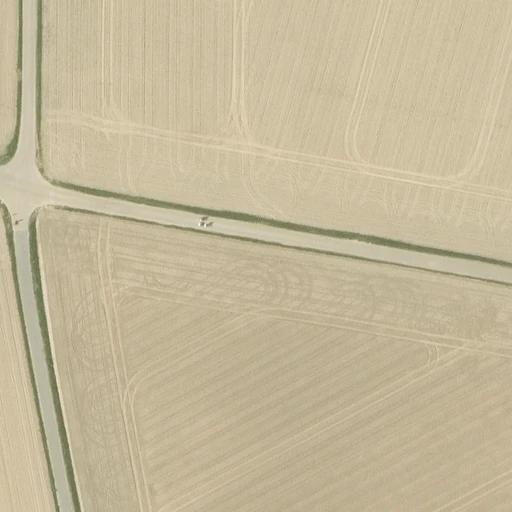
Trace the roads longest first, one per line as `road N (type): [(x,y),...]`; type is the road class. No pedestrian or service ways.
road 1 (unclassified): [(25,196),(511,284)]
road 2 (unclassified): [(66,511),(34,347),(25,196)]
road 3 (unclassified): [(25,196),(28,0)]
